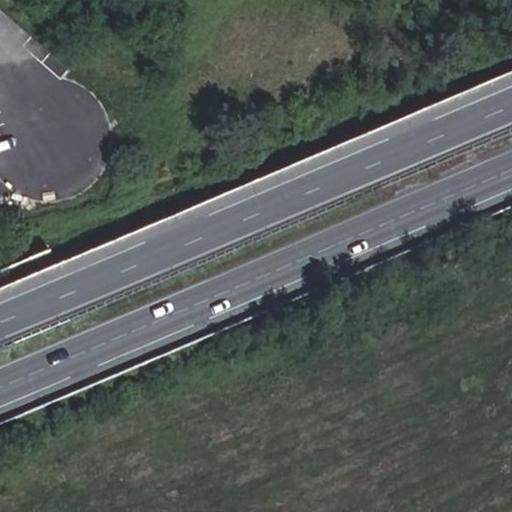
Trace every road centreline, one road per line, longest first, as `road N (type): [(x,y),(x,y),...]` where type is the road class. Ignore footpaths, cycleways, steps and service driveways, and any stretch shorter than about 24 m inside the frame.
road 1 (trunk): [(511,105),(0,322)]
road 2 (trunk): [(0,386),(511,169)]
